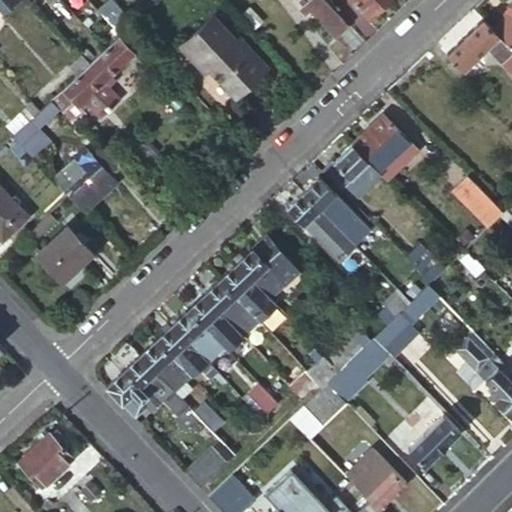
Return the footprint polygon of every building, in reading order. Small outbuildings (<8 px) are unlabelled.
[(0,0),(0,7),(6,14),(22,0),(0,0)] [(109,0),(99,10),(113,25),(128,12),(116,0),(109,0)] [(320,0),(312,8),(337,35),(349,24),(326,0),(320,0)] [(386,0),(351,0),(368,18),(386,0)] [(511,3),(505,11),(507,13),(492,28),(511,48),(511,3)] [(132,24),(143,14),(139,9),(128,19),(132,24)] [(202,59),(211,70),(236,96),(264,71),(214,16),(180,46),(197,65),(202,59)] [(511,48),(492,28),(482,18),(447,53),(464,71),(487,49),(511,74),(511,48)] [(159,55),(131,25),(121,34),(94,59),(89,63),(50,99),(59,109),(73,124),(84,113),(87,115),(91,111),(99,119),(119,101),(103,84),(135,55),(146,67),(159,55)] [(89,63),(94,59),(85,49),(81,54),(89,63)] [(166,63),(159,55),(146,67),(153,75),(166,63)] [(206,74),(211,70),(202,59),(197,65),(206,74)] [(59,109),(50,99),(11,136),(34,161),(53,144),(38,128),(59,109)] [(386,178),(417,148),(384,114),(352,145),(378,171),(379,172),(386,178)] [(227,129),(215,140),(237,164),(249,153),(227,129)] [(102,145),(91,156),(110,177),(122,166),(102,145)] [(357,194),(379,172),(378,171),(352,145),(334,163),(349,178),(345,182),(357,194)] [(85,149),(53,180),(69,197),(84,213),(116,183),(110,177),(91,156),(85,149)] [(334,163),(324,173),(339,188),(345,182),(349,178),(334,163)] [(317,178),(302,193),(329,222),(338,213),(344,207),(317,178)] [(27,218),(0,188),(0,238),(2,241),(27,218)] [(466,202),(489,226),(501,213),(478,189),(466,202)] [(329,222),(302,193),(286,208),(314,237),(322,229),(329,222)] [(511,203),(501,213),(510,223),(511,221),(511,203)] [(338,213),(329,222),(338,232),(348,223),(338,213)] [(338,232),(329,222),(322,229),(331,239),(338,232)] [(93,254),(67,226),(36,255),(62,282),(93,254)] [(266,234),(236,263),(270,299),(301,270),(266,234)] [(430,282),(445,269),(420,244),(406,257),(413,265),(430,282)] [(484,269),(465,248),(459,254),(459,255),(477,275),(484,269)] [(413,265),(406,257),(400,251),(388,263),(401,276),(413,265)] [(270,299),(236,263),(220,278),(247,307),(256,316),(272,301),(270,299)] [(428,284),(430,282),(413,265),(401,276),(418,294),(428,284)] [(247,307),(220,278),(204,293),(231,322),(247,307)] [(408,304),(400,312),(411,323),(439,296),(428,284),(418,294),(413,300),(408,304)] [(387,294),(393,301),(399,295),(392,288),(387,294)] [(231,322),(204,293),(188,308),(215,337),(231,322)] [(400,312),(408,304),(403,300),(399,295),(393,301),(386,308),(392,313),(383,321),(386,325),(400,312)] [(408,304),(413,300),(408,295),(403,300),(408,304)] [(247,307),(231,322),(241,333),(257,317),(256,316),(247,307)] [(215,337),(188,308),(171,325),(206,362),(223,346),(215,337)] [(392,355),(394,358),(420,332),(411,323),(400,312),(386,325),(374,337),(392,355)] [(383,321),(381,319),(368,330),(374,337),(386,325),(383,321)] [(155,340),(189,375),(199,365),(211,378),(217,373),(206,362),(171,325),(155,340)] [(494,352),(473,330),(469,335),(489,358),(494,352)] [(511,370),(494,352),(489,358),(469,335),(455,349),(467,361),(485,380),(495,390),(489,395),(509,417),(511,414),(511,370)] [(347,363),(359,351),(346,337),(333,349),(347,363)] [(354,391),(392,355),(374,337),(359,351),(347,363),(343,367),(338,371),(337,372),(354,391)] [(183,381),(189,375),(155,340),(140,355),(173,390),(181,399),(191,389),(183,381)] [(315,379),(323,387),(328,382),(337,372),(338,371),(333,365),(328,360),(322,354),(306,370),(307,371),(315,379)] [(105,388),(135,419),(145,408),(150,414),(162,401),(173,390),(140,355),(105,388)] [(332,355),(328,360),(333,365),(337,361),(332,355)] [(333,365),(338,371),(343,367),(337,361),(333,365)] [(474,390),(485,380),(467,361),(456,371),(474,390)] [(286,383),(271,368),(263,377),(277,392),(286,383)] [(307,371),(292,386),(295,390),(300,394),(315,379),(307,371)] [(337,372),(328,382),(345,400),(354,391),(337,372)] [(276,401),(256,380),(245,390),(265,411),(276,401)] [(322,426),(347,402),(345,400),(328,382),(323,387),(303,406),(322,426)] [(173,390),(162,401),(177,417),(189,406),(181,399),(173,390)] [(190,408),(210,430),(220,419),(201,398),(190,408)] [(461,431),(434,403),(420,416),(429,427),(407,448),(425,466),(461,431)] [(257,425),(261,429),(266,425),(262,421),(257,425)] [(64,437),(55,428),(19,463),(41,488),(72,459),(58,443),(64,437)] [(185,471),(199,487),(225,463),(211,448),(185,471)] [(373,448),(346,474),(369,498),(380,509),(407,483),(373,448)] [(310,511),(292,493),(272,511),(310,511)] [(355,511),(383,511),(380,509),(369,498),(355,511)]
